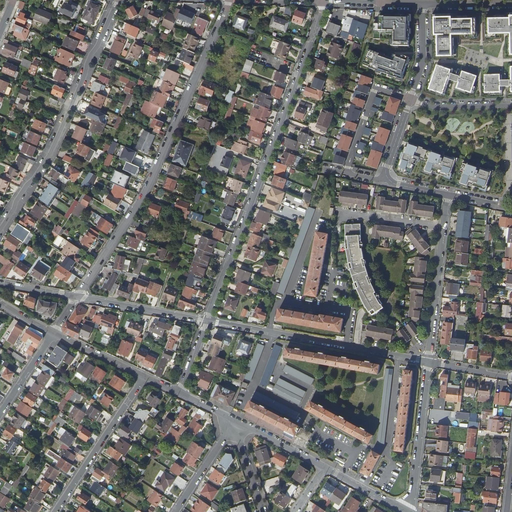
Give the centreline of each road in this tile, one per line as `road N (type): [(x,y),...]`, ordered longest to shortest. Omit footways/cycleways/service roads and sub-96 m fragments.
road 1 (residential): [(326,0),(206,321)]
road 2 (residential): [(76,297),(145,192),(229,0)]
road 3 (tertiary): [(117,0),(50,154),(0,229)]
road 4 (residential): [(206,321),(428,362)]
road 5 (unclassified): [(55,511),(144,376)]
road 6 (residential): [(428,362),(410,511)]
road 7 (residential): [(444,226),(428,362)]
road 8 (residential): [(76,297),(206,321)]
road 9 (residential): [(409,99),(374,90),(345,173)]
